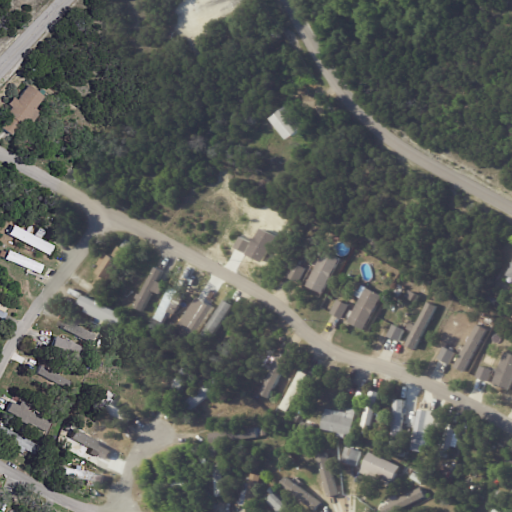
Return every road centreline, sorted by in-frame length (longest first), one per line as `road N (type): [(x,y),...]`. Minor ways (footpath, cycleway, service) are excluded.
road 1 (residential): [(511,427),(405,371),(318,346),(274,298),(0,146)]
road 2 (residential): [(289,0),(372,125),(511,208)]
road 3 (residential): [(0,372),(58,275),(121,218)]
road 4 (residential): [(0,467),(76,505),(117,511)]
